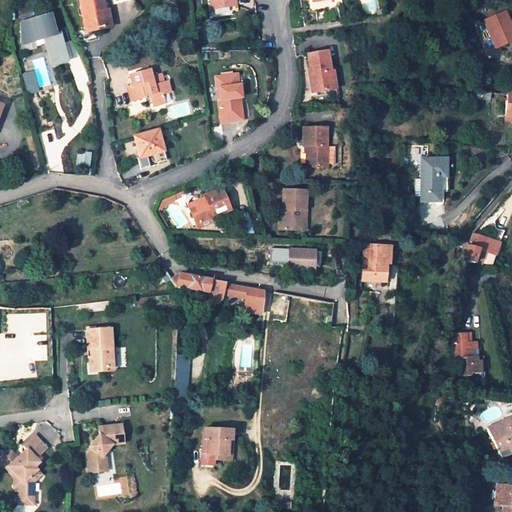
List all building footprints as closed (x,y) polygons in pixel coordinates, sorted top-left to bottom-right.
[(80,0),(87,33),(104,29),(101,13),(104,13),(101,0),(80,0)] [(209,0),(211,9),(235,5),(233,0),(209,0)] [(375,0),(367,0),(368,11),(376,10),(375,0)] [(496,46),(511,39),(511,32),(503,11),(484,19),(496,46)] [(101,13),(104,29),(110,28),(106,12),(104,13),(101,13)] [(51,13),(21,20),(21,44),(35,40),(33,35),(45,32),(46,37),(44,37),(50,65),(64,62),(58,34),(55,35),(54,30),(55,30),(51,13)] [(332,89),(330,80),(334,80),(332,64),(328,65),(327,52),(308,55),(310,69),(313,68),(313,73),(309,73),(312,92),(332,89)] [(146,95),(150,94),(154,106),(165,102),(163,94),(171,92),(168,82),(163,83),(161,75),(152,78),(149,70),(129,76),(132,86),(128,87),(132,101),(146,97),(146,95)] [(239,98),(234,98),(231,75),(214,77),(219,122),(241,119),(239,98)] [(33,76),(24,78),(29,97),(38,94),(33,76)] [(326,128),(302,129),(302,147),(307,147),(307,152),(307,166),(325,166),(326,128)] [(133,136),(140,158),(163,151),(161,144),(157,130),(133,136)] [(163,151),(165,156),(169,154),(165,142),(161,144),(163,151)] [(166,161),(165,156),(163,151),(140,158),(143,168),(166,161)] [(421,201),(438,201),(438,190),(439,177),(444,177),(444,159),(422,158),(421,201)] [(439,177),(438,190),(443,191),(451,191),(451,178),(444,177),(439,177)] [(220,189),(203,196),(204,198),(205,201),(200,203),(199,200),(188,205),(196,224),(214,216),(229,209),(220,189)] [(281,214),(278,214),(278,229),(304,230),(306,191),(282,190),(281,210),(281,214)] [(216,220),(214,216),(196,224),(198,228),(216,220)] [(391,237),(401,238),(401,230),(391,230),(391,237)] [(465,243),(460,261),(480,264),(481,262),(483,257),(485,251),(494,254),(497,242),(490,239),(481,237),(471,235),(468,243),(465,243)] [(387,281),(389,246),(364,244),(361,279),(387,281)] [(314,269),(314,250),(287,249),(286,266),(304,267),(304,269),(314,269)] [(245,304),(261,305),(262,290),(212,280),(179,274),(177,287),(207,292),(206,296),(209,301),(217,302),(222,298),(222,294),(245,298),(245,304)] [(176,290),(206,296),(207,292),(177,287),(176,290)] [(108,329),(85,330),(85,350),(89,350),(89,358),(86,358),(87,372),(100,372),(105,368),(109,368),(109,349),(108,329)] [(458,350),(458,356),(476,355),(475,344),(472,344),(471,332),(461,333),(461,350),(458,350)] [(477,360),(476,355),(460,356),(461,374),(471,375),(471,372),(482,372),(482,360),(477,360)] [(188,398),(188,357),(175,357),(175,398),(188,398)] [(511,414),(481,429),(494,454),(511,445),(511,414)] [(89,449),(84,453),(85,473),(101,472),(100,455),(105,450),(111,444),(123,444),(121,424),(98,426),(98,435),(92,440),(95,443),(89,449)] [(211,429),(203,429),(201,458),(213,459),(225,460),(226,448),(230,449),(231,435),(211,434),(211,429)] [(8,470),(15,478),(13,479),(14,480),(14,484),(19,489),(18,496),(32,497),(33,483),(41,476),(33,467),(38,462),(35,459),(46,448),(34,435),(23,446),(26,450),(22,453),(23,459),(20,462),(12,453),(0,451),(0,469),(4,470),(8,470)] [(86,446),(89,449),(95,443),(92,440),(86,446)] [(497,460),(511,453),(511,445),(494,454),(497,460)] [(4,470),(13,479),(15,478),(8,470),(4,470)] [(511,511),(511,485),(497,483),(495,504),(503,505),(501,511),(511,511)] [(31,507),(32,497),(18,496),(17,506),(31,507)]
